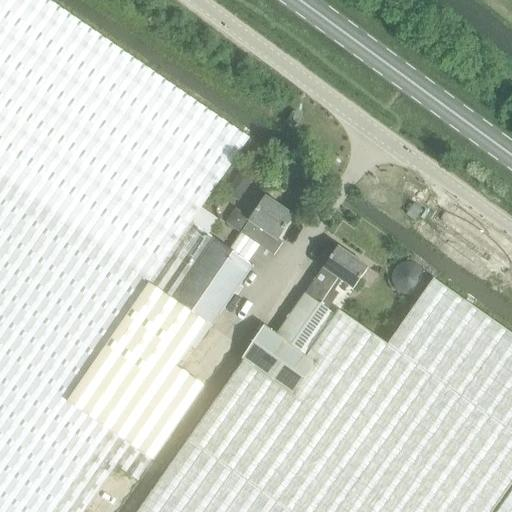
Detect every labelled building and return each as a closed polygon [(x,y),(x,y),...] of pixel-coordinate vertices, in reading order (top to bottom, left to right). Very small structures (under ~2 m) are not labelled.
[(0,0),(0,511),(85,511),(116,466),(128,474),(139,482),(150,465),(67,405),(148,286),(171,301),(212,241),(206,237),(218,221),(201,209),(216,188),(232,165),(249,140),(45,0),(0,0)] [(293,112),(286,122),(296,128),(303,118),(293,112)] [(250,220),(240,234),(274,257),(282,243),(277,240),(292,219),(264,200),(250,220)] [(422,210),(414,204),(406,215),(413,220),(422,210)] [(235,210),(225,225),(240,234),(250,220),(235,210)] [(148,286),(67,405),(150,465),(173,431),(203,387),(174,368),(205,324),(210,328),(213,324),(234,292),(251,267),(229,252),(228,252),(212,241),(171,301),(148,286)] [(336,250),(321,272),(339,284),(352,292),(367,270),(336,250)] [(244,356),(241,361),(243,363),(294,398),(317,365),(307,358),(334,318),(326,312),(337,296),(333,293),(339,284),(321,272),(283,326),(276,336),(263,327),(244,356)] [(492,511),(511,484),(511,335),(433,280),(387,346),(338,312),(334,318),(307,358),(317,365),(294,398),(243,363),(138,511),(492,511)] [(511,511),(511,487),(494,511),(511,511)]
